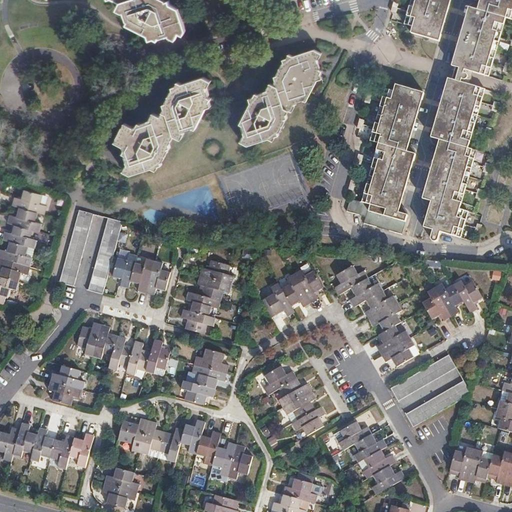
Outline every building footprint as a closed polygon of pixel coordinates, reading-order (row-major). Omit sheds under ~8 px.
[(179,7),(175,5),(170,3),(169,0),(167,1),(166,0),(118,0),(121,1),(117,9),(123,11),(125,11),(127,20),(129,20),(128,23),(149,34),(153,33),(155,37),(158,39),(161,33),(165,32),(166,35),(170,34),(170,36),(176,38),(180,31),(184,33),(186,29),(182,17),(179,7)] [(411,33),(424,36),(434,0),(412,0),(405,24),(413,26),(411,33)] [(429,30),(442,34),(443,29),(445,24),(446,18),(451,0),(434,0),(424,36),(428,37),(429,30)] [(456,54),(452,66),(460,68),(465,69),(468,70),(483,18),(491,21),(497,0),(480,0),(478,9),(482,10),(480,17),(467,14),(456,54)] [(483,18),(468,70),(489,76),(505,17),(511,18),(511,0),(497,0),(491,21),(483,18)] [(469,7),(467,14),(480,17),(482,10),(478,9),(474,8),(469,7)] [(439,41),(442,34),(429,30),(428,37),(433,39),(439,41)] [(276,79),(273,84),(278,86),(284,107),(289,110),(292,111),(295,105),(295,104),(303,101),(304,99),(307,101),(317,80),(316,75),(320,74),(322,70),(316,67),(315,63),(318,62),(317,59),(319,58),(322,53),(314,49),(293,56),(289,54),(287,58),(283,59),(284,62),(283,62),(277,74),(277,75),(275,76),(276,79)] [(460,68),(456,81),(461,82),(462,78),(463,79),(464,80),(465,80),(467,79),(468,78),(469,76),(468,74),(466,73),(465,73),(464,73),(465,69),(460,68)] [(165,106),(163,111),(168,113),(174,134),(182,138),(185,133),(184,131),(192,128),(193,126),(196,128),(207,106),(206,103),(210,101),(212,97),(206,94),(204,90),(208,89),(206,86),(208,85),(211,80),(204,76),(183,83),(179,81),(176,85),(173,86),(174,89),(172,90),(167,101),(167,102),(164,103),(165,106)] [(449,78),(434,130),(445,133),(443,140),(441,139),(425,191),(434,194),(432,200),(425,227),(435,230),(440,231),(447,205),(459,208),(461,202),(441,196),(458,137),(449,135),(464,83),(461,82),(456,81),(449,78)] [(278,86),(273,84),(271,83),(267,89),(268,90),(266,91),(266,94),(262,96),(256,93),(254,97),(255,101),(251,102),(240,123),(243,125),(242,126),(244,134),(243,135),(240,141),(248,145),(269,138),(273,140),(276,135),(279,134),(278,132),(280,131),(285,121),(285,118),(288,117),(286,114),(289,110),(284,107),(278,86)] [(485,89),(464,83),(449,135),(458,137),(441,196),(461,202),(476,150),(468,147),(485,89)] [(392,147),(409,88),(404,87),(396,85),(394,91),(387,89),(371,141),(380,143),(392,147)] [(409,145),(423,99),(411,96),(413,89),(409,88),(392,147),(380,143),(378,150),(399,156),(382,214),(394,218),(396,211),(399,212),(402,202),(412,168),(414,161),(402,157),(405,150),(407,151),(409,145)] [(411,96),(423,99),(424,93),(413,89),(411,96)] [(168,113),(163,111),(160,116),(153,113),(150,118),(151,120),(142,122),(142,124),(139,122),(137,125),(133,127),(125,123),(116,141),(123,145),(125,149),(123,153),(126,154),(125,155),(128,164),(126,165),(124,170),(131,174),(152,167),(156,169),(159,165),(162,164),(161,161),(163,160),(168,150),(168,148),(171,147),(170,144),(174,134),(168,113)] [(445,133),(434,130),(433,134),(432,137),(441,139),(443,140),(445,133)] [(399,156),(378,150),(364,202),(371,204),(369,211),(382,214),(399,156)] [(416,154),(407,151),(405,150),(402,157),(414,161),(416,154)] [(14,197),(12,205),(19,207),(37,212),(45,214),(47,205),(40,203),(42,194),(24,189),(21,198),(14,197)] [(434,194),(425,191),(423,198),(432,200),(434,194)] [(364,202),(351,198),(347,211),(366,216),(364,223),(402,234),(406,221),(394,218),(382,214),(369,211),(371,204),(364,202)] [(468,211),(459,208),(447,205),(440,231),(460,237),(468,211)] [(10,214),(8,223),(14,225),(33,230),(40,232),(42,223),(35,221),(37,212),(19,207),(17,216),(10,214)] [(92,214),(80,210),(78,218),(90,221),(92,214)] [(408,215),(399,212),(396,211),(394,218),(406,221),(408,215)] [(90,221),(78,218),(76,225),(88,228),(90,221)] [(121,230),(123,222),(110,219),(108,226),(121,230)] [(5,232),(3,241),(10,242),(35,249),(37,241),(31,239),(33,230),(14,225),(12,234),(5,232)] [(88,228),(76,225),(74,232),(86,236),(88,228)] [(119,237),(121,230),(108,226),(106,233),(119,237)] [(440,231),(435,230),(434,234),(433,234),(432,235),(431,237),(432,239),(433,240),(435,241),(437,241),(437,240),(438,240),(438,238),(439,237),(439,236),(440,231)] [(86,236),(74,232),(71,239),(84,243),(86,236)] [(117,244),(119,237),(106,233),(104,240),(117,244)] [(70,246),(82,250),(84,243),(71,239),(70,246)] [(115,251),(117,244),(104,240),(102,248),(115,251)] [(0,250),(0,258),(30,267),(35,249),(10,242),(7,251),(0,250)] [(68,254),(80,257),(82,250),(70,246),(68,254)] [(102,248),(100,255),(113,258),(115,251),(102,248)] [(66,261),(78,264),(80,257),(68,254),(66,261)] [(136,263),(138,257),(129,254),(127,261),(118,258),(113,276),(123,279),(121,286),(129,288),(131,281),(136,263)] [(100,255),(98,262),(111,266),(113,258),(100,255)] [(30,267),(0,258),(0,266),(3,268),(0,278),(18,283),(21,273),(28,274),(30,267)] [(147,293),(155,261),(147,259),(145,266),(136,263),(131,281),(140,283),(138,291),(147,293)] [(200,276),(232,285),(235,276),(228,274),(230,265),(212,260),(209,269),(202,268),(200,276)] [(64,268),(77,272),(78,264),(66,261),(64,268)] [(164,263),(155,261),(147,293),(155,295),(157,288),(166,291),(171,272),(162,270),(164,263)] [(98,262),(96,269),(109,273),(111,266),(98,262)] [(340,295),(351,288),(369,278),(368,278),(364,271),(359,274),(354,266),(337,276),(341,284),(336,287),(340,295)] [(62,275),(75,279),(77,272),(64,268),(62,275)] [(96,269),(94,276),(107,280),(109,273),(96,269)] [(315,293),(323,288),(314,271),(305,276),(302,270),(294,275),(311,303),(318,299),(315,293)] [(73,286),(75,279),(62,275),(60,283),(73,286)] [(311,303),(294,275),(287,279),(290,285),(282,290),(292,307),(300,302),(304,307),(311,303)] [(94,276),(92,284),(105,287),(107,280),(94,276)] [(230,293),(232,285),(200,276),(198,284),(204,286),(201,296),(221,301),(223,291),(230,293)] [(0,278),(0,277),(0,296),(7,298),(10,289),(16,290),(18,283),(0,278)] [(355,307),(366,301),(383,291),(379,283),(373,286),(369,278),(351,288),(356,296),(350,299),(355,307)] [(454,284),(464,301),(471,313),(479,308),(476,303),(484,298),(474,281),(466,285),(462,280),(454,284)] [(435,288),(452,316),(459,312),(456,306),(464,301),(454,284),(446,289),(443,283),(435,288)] [(105,287),(92,284),(90,291),(103,295),(105,287)] [(292,307),(282,290),(279,284),(272,288),(275,294),(266,299),(276,316),(284,311),(288,317),(295,312),(292,307)] [(423,303),(432,320),(441,314),(444,320),(452,316),(435,288),(428,292),(431,298),(423,303)] [(365,312),(370,320),(398,303),(394,296),(388,299),(383,291),(366,301),(371,309),(365,312)] [(219,309),(221,301),(201,296),(189,292),(186,300),(193,302),(190,312),(209,317),(212,307),(219,309)] [(379,324),(385,332),(396,326),(402,322),(397,314),(402,310),(398,303),(370,320),(374,327),(379,324)] [(186,329),(205,334),(207,325),(214,326),(216,319),(209,317),(190,312),(184,310),(182,318),(188,319),(186,329)] [(94,357),(102,325),(94,323),(92,329),(83,327),(77,346),(86,348),(85,355),(94,357)] [(110,327),(102,325),(94,357),(101,359),(104,353),(113,356),(118,336),(109,333),(110,327)] [(385,332),(379,336),(383,344),(378,347),(382,355),(411,338),(406,331),(401,334),(396,326),(385,332)] [(126,338),(118,336),(113,356),(110,368),(118,370),(119,364),(129,367),(134,348),(124,345),(126,338)] [(411,338),(382,355),(386,362),(392,359),(397,367),(414,358),(409,349),(415,346),(411,338)] [(155,339),(152,352),(147,372),(155,374),(156,367),(166,370),(169,358),(171,350),(162,348),(163,341),(155,339)] [(136,341),(134,348),(129,367),(127,372),(135,375),(137,369),(147,372),(152,352),(142,350),(144,343),(136,341)] [(225,354),(205,349),(203,358),(197,357),(195,365),(227,374),(229,365),(223,363),(225,354)] [(450,372),(456,368),(449,355),(442,359),(450,372)] [(442,359),(436,362),(444,375),(450,372),(442,359)] [(436,362),(430,366),(437,379),(444,375),(436,362)] [(227,374),(195,365),(193,373),(199,375),(197,384),(216,390),(216,389),(219,380),(225,381),(227,374)] [(81,371),(62,366),(60,375),(53,373),(51,382),(82,390),(85,382),(78,380),(81,371)] [(268,396),(281,388),(297,379),(293,371),(287,374),(282,366),(265,376),(270,385),(264,388),(268,396)] [(430,366),(423,370),(431,383),(437,379),(430,366)] [(166,370),(156,367),(155,374),(164,376),(166,370)] [(423,370),(417,373),(424,386),(431,383),(423,370)] [(193,373),(189,372),(186,382),(197,384),(199,375),(193,373)] [(417,373),(411,377),(418,390),(424,386),(417,373)] [(411,377),(404,381),(412,394),(418,390),(411,377)] [(279,400),(284,408),(312,391),(308,384),(302,387),(297,379),(281,388),(285,397),(279,400)] [(511,379),(511,384),(505,383),(503,391),(508,393),(511,393),(511,379)] [(216,390),(197,384),(186,382),(183,381),(182,389),(188,391),(185,400),(204,405),(207,396),(214,397),(216,390)] [(404,381),(398,384),(405,398),(412,394),(404,381)] [(465,398),(472,394),(464,381),(457,385),(465,398)] [(82,390),(51,382),(49,390),(55,392),(53,401),(71,406),(74,396),(80,398),(82,390)] [(398,384),(391,388),(399,401),(405,398),(398,384)] [(459,401),(465,398),(457,385),(451,388),(459,401)] [(452,405),(459,401),(451,388),(445,392),(452,405)] [(293,412),(298,421),(315,411),(311,402),(317,398),(312,391),(284,408),(288,415),(293,412)] [(445,392),(438,396),(446,409),(452,405),(445,392)] [(511,393),(508,393),(506,402),(500,401),(498,409),(511,412),(511,393)] [(438,396),(432,399),(439,412),(446,409),(438,396)] [(432,399),(426,403),(433,416),(439,412),(432,399)] [(426,403),(419,407),(427,420),(433,416),(426,403)] [(302,428),(307,436),(325,426),(320,418),(325,414),(321,407),(315,411),(298,421),(293,424),(297,431),(302,428)] [(419,407),(413,411),(420,423),(427,420),(419,407)] [(511,412),(498,409),(496,417),(501,419),(499,429),(511,432),(511,412)] [(413,411),(406,414),(414,427),(420,423),(413,411)] [(132,451),(141,453),(149,421),(141,419),(139,425),(130,423),(125,442),(134,444),(132,451)] [(189,452),(197,454),(202,435),(206,422),(197,420),(196,426),(186,424),(185,431),(181,443),(190,445),(189,452)] [(151,449),(160,451),(165,432),(156,430),(157,423),(149,421),(141,453),(148,455),(151,449)] [(339,443),(344,451),(355,444),(372,434),(368,427),(358,422),(341,431),(345,440),(339,443)] [(23,450),(33,453),(38,435),(28,432),(30,425),(23,423),(21,430),(14,455),(22,457),(23,450)] [(3,459),(12,461),(14,455),(21,430),(12,427),(10,434),(1,432),(0,435),(0,450),(5,452),(3,459)] [(41,455),(51,458),(56,439),(46,437),(48,430),(40,428),(38,435),(33,453),(32,459),(39,461),(41,455)] [(176,463),(181,443),(185,431),(177,428),(175,435),(165,432),(160,451),(169,454),(168,460),(176,463)] [(213,466),(218,447),(222,434),(213,431),(212,438),(202,435),(197,454),(206,457),(204,463),(213,466)] [(78,465),(86,468),(95,435),(86,433),(84,440),(75,437),(70,456),(79,459),(78,465)] [(377,442),(372,434),(355,444),(360,452),(354,455),(359,463),(365,460),(382,450),(387,447),(383,439),(377,442)] [(58,467),(67,469),(70,456),(75,437),(67,435),(65,442),(56,439),(51,458),(60,461),(58,467)] [(229,477),(237,445),(229,443),(227,449),(218,447),(213,466),(222,468),(221,474),(229,477)] [(246,447),(237,445),(229,477),(237,479),(239,472),(248,475),(253,456),(244,453),(246,447)] [(456,450),(455,456),(451,470),(457,471),(456,475),(459,476),(459,479),(467,481),(476,449),(467,447),(466,453),(456,450)] [(476,449),(467,481),(475,483),(476,481),(480,481),(481,478),(487,480),(489,473),(492,460),(482,457),(484,451),(476,449)] [(364,471),(368,479),(374,476),(391,466),(397,462),(392,455),(386,458),(382,450),(365,460),(369,468),(364,471)] [(494,454),(492,460),(489,473),(494,475),(494,479),(497,480),(497,483),(505,485),(511,459),(511,452),(505,451),(503,456),(494,454)] [(373,487),(377,495),(381,493),(406,478),(401,471),(396,474),(391,466),(374,476),(378,484),(373,487)] [(105,484),(137,493),(137,492),(139,484),(133,482),(135,473),(117,468),(114,477),(108,475),(105,484)] [(302,500),(316,504),(318,494),(312,493),(314,484),(295,478),(292,488),(286,486),(284,495),(302,500)] [(135,500),(137,493),(105,484),(103,492),(109,493),(107,503),(125,508),(128,499),(135,500)] [(207,511),(238,511),(239,511),(233,509),(235,501),(216,495),(213,504),(207,502),(204,511),(207,511)] [(272,511),(276,511),(306,511),(307,511),(300,509),(302,500),(284,495),(281,504),(275,502),(272,511)] [(135,500),(128,499),(125,508),(135,511),(137,501),(135,500)]
